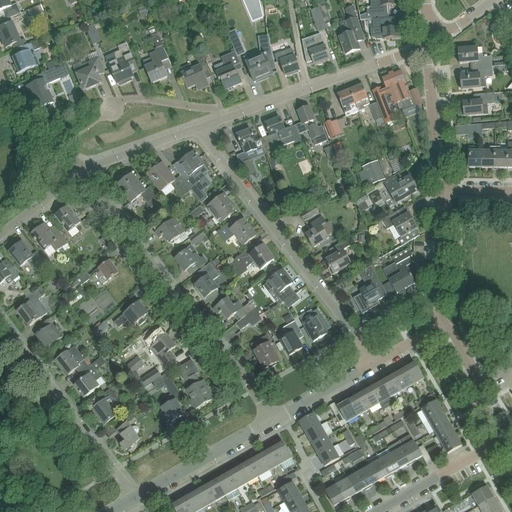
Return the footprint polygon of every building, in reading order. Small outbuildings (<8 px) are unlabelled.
[(11,6),(8,0),(0,0),(0,11),(3,11),(7,19),(6,20),(21,14),(17,4),(11,6)] [(370,0),(371,7),(367,8),(367,18),(389,16),(389,6),(396,6),(396,0),(370,0)] [(40,5),(27,11),(30,18),(43,13),(40,5)] [(146,5),(139,8),(142,17),(149,14),(146,5)] [(324,6),(320,8),(319,8),(319,9),(323,19),(328,18),(324,6)] [(339,38),(342,46),(346,55),(360,50),(358,43),(364,41),(363,36),(359,27),(353,7),(346,10),(350,21),(346,22),(342,24),(346,35),(339,38)] [(319,8),(311,11),(318,32),(326,29),(323,19),(319,9),(319,8)] [(374,28),(370,28),(371,38),(375,38),(383,37),(383,39),(399,38),(398,28),(396,28),(395,18),(373,20),(374,28)] [(21,49),(27,46),(25,40),(20,42),(13,24),(7,26),(0,29),(0,34),(6,48),(13,45),(15,51),(21,49)] [(95,25),(86,28),(93,45),(102,42),(95,25)] [(237,57),(238,57),(246,54),(236,31),(228,34),(234,49),(237,57)] [(163,46),(159,37),(153,39),(157,49),(163,46)] [(316,40),(319,48),(309,52),(315,66),(330,61),(325,46),(322,39),(316,40)] [(40,40),(27,46),(21,49),(23,54),(13,59),(17,68),(14,69),(17,75),(39,65),(34,52),(43,48),(40,40)] [(64,43),(58,46),(62,53),(67,51),(64,43)] [(109,64),(111,71),(112,71),(117,85),(119,84),(120,86),(132,81),(131,79),(133,78),(131,73),(138,70),(127,43),(126,43),(127,44),(119,48),(121,52),(114,55),(116,61),(109,64)] [(270,43),(259,44),(261,55),(248,61),(247,57),(244,58),(247,64),(246,64),(254,83),(256,82),(256,83),(273,75),(271,71),(276,69),(274,62),(273,58),(270,46),(270,43)] [(474,63),(474,69),(492,68),(491,57),(483,58),(483,55),(478,55),(477,48),(458,50),(460,64),(474,63)] [(234,67),(240,64),(238,57),(237,57),(234,49),(231,51),(232,54),(221,59),(225,70),(216,74),(219,81),(221,81),(225,92),(242,84),(238,73),(236,74),(234,67)] [(154,65),(146,68),(152,84),(167,78),(164,72),(162,67),(170,64),(170,63),(166,54),(164,50),(157,53),(151,55),(154,65)] [(275,55),(274,55),(277,64),(280,63),(282,67),(285,77),(300,71),(295,57),(292,50),(275,56),(275,55)] [(211,78),(209,72),(200,51),(195,54),(201,67),(182,75),(184,80),(183,80),(184,82),(185,82),(188,89),(200,84),(202,89),(209,87),(206,80),(210,78),(211,78)] [(84,91),(96,86),(102,84),(99,77),(105,74),(104,70),(99,59),(96,52),(88,55),(91,63),(89,64),(83,66),(82,63),(73,67),(77,75),(80,82),(84,91)] [(53,62),(47,65),(49,71),(56,68),(53,62)] [(46,80),(27,88),(32,100),(34,99),(39,109),(53,103),(46,86),(60,79),(56,68),(49,71),(39,75),(39,76),(43,75),(46,80)] [(461,83),(459,84),(460,89),(462,89),(462,91),(472,90),(481,89),(486,88),(486,82),(485,82),(485,79),(493,78),(492,68),(474,69),(475,75),(470,76),(461,76),(461,83)] [(400,71),(391,74),(402,103),(404,107),(401,109),(403,112),(406,111),(416,106),(416,107),(423,104),(417,90),(409,93),(405,85),(406,85),(400,71)] [(381,89),(373,92),(386,125),(395,121),(389,105),(392,104),(393,106),(397,105),(399,110),(401,109),(404,107),(402,103),(391,74),(382,78),(383,82),(385,87),(386,89),(382,90),(381,89)] [(365,110),(364,108),(370,105),(368,100),(366,95),(362,86),(350,91),(355,105),(359,113),(365,110)] [(350,91),(337,96),(343,110),(345,115),(351,112),(353,115),(359,113),(355,105),(350,91)] [(473,96),(477,96),(477,102),(474,102),(463,103),(464,118),(483,116),(488,116),(488,108),(488,105),(495,105),(494,94),(493,95),(473,96)] [(370,107),(376,122),(383,119),(377,104),(370,107)] [(309,107),(297,112),(302,124),(305,131),(307,130),(308,132),(312,141),(313,140),(315,146),(323,143),(327,141),(322,128),(318,129),(313,116),(309,107)] [(280,119),(265,124),(270,136),(270,137),(278,134),(281,141),(283,147),(295,142),(289,129),(285,131),(280,119)] [(331,121),(325,124),(331,138),(342,134),(337,121),(331,123),(331,121)] [(261,140),(256,142),(254,139),(251,130),(237,136),(242,149),(243,148),(245,155),(248,161),(251,160),(253,159),(266,154),(264,147),(261,140)] [(272,150),(267,138),(261,140),(264,147),(269,159),(275,157),(272,150)] [(336,158),(331,147),(325,150),(329,161),(336,158)] [(470,148),(469,169),(483,169),(483,153),(475,153),(475,148),(470,148)] [(490,153),(483,153),(483,169),(495,169),(495,152),(495,148),(490,148),(490,153)] [(500,148),(495,148),(495,152),(495,169),(508,169),(508,153),(500,153),(500,148)] [(187,159),(179,165),(186,173),(180,176),(181,177),(192,191),(202,204),(208,199),(203,192),(205,191),(199,183),(205,178),(204,176),(209,172),(204,166),(198,158),(199,157),(197,155),(197,156),(194,153),(187,159)] [(248,161),(241,164),(246,177),(248,176),(253,174),(256,173),(251,160),(248,161)] [(361,168),(369,188),(385,181),(377,162),(361,168)] [(192,191),(181,177),(175,181),(169,173),(163,165),(148,176),(154,184),(161,192),(171,185),(182,198),(192,191)] [(391,173),(385,176),(387,181),(393,178),(391,173)] [(395,204),(401,201),(418,192),(409,176),(403,180),(399,174),(393,178),(387,181),(383,183),(395,204)] [(145,191),(133,176),(118,187),(131,203),(141,196),(151,209),(156,205),(161,201),(152,189),(150,187),(145,191)] [(342,188),(337,192),(340,196),(345,193),(342,188)] [(364,194),(354,200),(357,206),(359,206),(362,212),(369,209),(365,202),(368,201),(364,194)] [(231,203),(228,200),(224,195),(216,201),(208,208),(220,224),(227,219),(235,212),(236,211),(233,207),(231,203)] [(54,217),(71,240),(80,233),(76,228),(81,224),(77,219),(82,216),(77,210),(75,212),(70,205),(54,217)] [(195,210),(189,215),(192,220),(197,226),(202,222),(198,217),(203,213),(199,207),(195,210)] [(316,207),(301,216),(304,222),(307,221),(306,220),(319,212),(316,207)] [(404,236),(416,230),(417,230),(408,215),(400,219),(396,213),(382,221),(387,231),(389,230),(396,241),(403,237),(403,238),(405,237),(404,236)] [(184,233),(178,225),(179,224),(174,218),(155,233),(159,239),(163,236),(170,244),(180,237),(180,236),(184,233)] [(322,248),(328,245),(329,244),(327,240),(328,240),(326,237),(321,227),(326,224),(322,218),(316,222),(307,227),(311,233),(306,236),(314,248),(320,244),(322,248)] [(244,246),(248,243),(256,237),(244,221),(234,228),(231,224),(233,222),(218,233),(225,242),(235,235),(244,246)] [(44,251),(49,257),(56,252),(57,252),(57,251),(67,244),(60,235),(58,232),(52,236),(49,232),(45,226),(32,236),(35,240),(34,241),(35,242),(37,242),(44,251)] [(201,230),(189,239),(194,246),(196,248),(203,242),(205,244),(209,241),(206,237),(201,230)] [(330,269),(334,275),(352,265),(344,251),(350,247),(346,241),(326,253),(334,248),(337,254),(325,261),(329,267),(328,267),(329,270),(330,269)] [(9,253),(16,261),(21,268),(27,263),(35,272),(46,264),(37,252),(37,253),(38,254),(33,258),(22,243),(15,249),(12,252),(11,252),(9,253)] [(248,271),(246,268),(254,262),(261,271),(274,260),(271,256),(272,255),(265,245),(255,253),(252,248),(254,246),(228,266),(238,279),(248,271)] [(185,272),(187,271),(195,265),(198,270),(207,263),(203,258),(200,260),(196,255),(197,254),(191,246),(186,250),(187,251),(183,254),(175,260),(185,272)] [(407,292),(405,290),(416,284),(409,272),(415,268),(410,258),(412,257),(408,249),(392,258),(398,268),(385,275),(389,280),(390,279),(391,281),(390,282),(391,283),(383,287),(388,295),(395,291),(397,295),(398,294),(400,296),(407,292)] [(217,260),(211,264),(214,268),(220,264),(217,260)] [(20,277),(16,272),(12,267),(7,271),(0,261),(0,284),(10,277),(13,282),(20,277)] [(99,269),(95,273),(99,278),(104,275),(108,282),(111,280),(117,275),(119,274),(110,261),(101,267),(99,269)] [(205,299),(206,299),(215,291),(218,289),(212,282),(220,276),(217,272),(211,264),(210,264),(205,268),(201,271),(201,272),(206,278),(203,281),(195,286),(196,287),(197,287),(205,298),(204,298),(205,299)] [(362,279),(367,288),(360,292),(362,294),(354,299),(362,315),(377,306),(375,303),(387,296),(379,281),(371,267),(364,271),(367,276),(362,279)] [(77,282),(79,285),(80,287),(92,279),(87,272),(76,281),(77,282)] [(296,294),(291,289),(290,289),(289,287),(290,286),(293,284),(283,272),(275,278),(271,281),(270,280),(266,283),(267,284),(264,286),(270,294),(273,292),(282,304),(284,303),(296,294)] [(55,277),(51,281),(56,287),(60,283),(55,277)] [(40,288),(27,298),(22,302),(23,302),(26,306),(18,312),(29,327),(48,313),(38,300),(45,295),(40,288)] [(296,294),(284,303),(286,306),(288,309),(300,300),(296,294)] [(239,322),(256,309),(259,307),(254,300),(243,308),(239,302),(233,306),(227,299),(221,303),(213,309),(218,315),(222,312),(228,321),(234,316),(239,322)] [(352,300),(345,304),(349,312),(356,308),(352,300)] [(122,317),(114,323),(119,329),(128,321),(133,327),(137,323),(140,326),(145,322),(143,319),(148,314),(139,303),(124,315),(122,317)] [(264,314),(259,307),(256,309),(260,317),(264,314)] [(239,322),(236,325),(241,331),(248,325),(249,324),(252,328),(254,326),(262,321),(260,317),(256,309),(239,322)] [(311,310),(299,317),(304,325),(309,334),(314,342),(328,334),(326,331),(331,328),(318,311),(313,313),(311,310)] [(289,314),(283,318),(286,324),(292,320),(289,314)] [(52,318),(46,322),(43,325),(47,329),(37,337),(47,350),(64,337),(55,325),(56,324),(52,318)] [(105,322),(102,325),(94,332),(93,333),(102,343),(106,339),(102,334),(110,328),(105,322)] [(281,341),(284,348),(289,356),(302,349),(296,337),(302,333),(295,322),(283,329),(288,337),(281,341)] [(166,335),(156,344),(150,348),(164,366),(175,358),(169,352),(175,347),(166,335)] [(279,362),(274,353),(270,346),(273,345),(269,338),(261,342),(264,347),(255,352),(265,370),(279,362)] [(67,353),(65,350),(59,355),(61,357),(56,362),(62,370),(64,369),(69,376),(74,371),(78,376),(90,367),(85,360),(84,361),(82,362),(78,356),(79,355),(74,348),(67,353)] [(247,352),(243,356),(248,361),(252,357),(247,352)] [(145,365),(138,357),(125,368),(132,375),(145,365)] [(92,365),(91,365),(96,372),(102,367),(97,361),(92,365)] [(193,400),(190,402),(194,410),(206,404),(207,404),(208,403),(208,402),(211,401),(201,383),(201,384),(196,375),(199,373),(192,361),(178,369),(185,381),(189,379),(194,387),(188,391),(193,400)] [(415,364),(404,371),(413,386),(424,380),(415,364)] [(99,388),(96,383),(101,378),(99,376),(96,372),(91,365),(90,367),(78,376),(78,377),(81,374),(85,379),(82,381),(74,386),(84,399),(93,393),(99,388)] [(144,390),(154,383),(161,378),(163,377),(162,376),(158,370),(142,380),(138,383),(144,390)] [(393,377),(402,392),(413,386),(404,371),(393,377)] [(163,377),(161,378),(163,382),(169,377),(167,373),(162,376),(163,377)] [(166,387),(171,395),(173,399),(180,395),(169,377),(163,382),(166,387)] [(393,377),(382,383),(391,398),(402,392),(393,377)] [(391,398),(382,383),(371,389),(380,405),(391,398)] [(103,404),(93,411),(105,426),(117,417),(116,416),(111,409),(116,405),(117,404),(121,401),(118,397),(112,390),(112,389),(102,396),(99,399),(103,404)] [(371,389),(360,396),(369,411),(380,405),(371,389)] [(358,417),(369,411),(360,396),(349,402),(358,417)] [(428,397),(421,401),(424,406),(431,402),(428,397)] [(166,419),(167,419),(170,424),(184,416),(176,401),(169,405),(162,409),(166,417),(165,418),(166,419)] [(424,406),(421,401),(415,404),(418,409),(424,406)] [(338,408),(341,414),(344,420),(346,423),(358,417),(349,402),(338,408)] [(422,410),(427,419),(428,422),(443,413),(437,402),(422,410)] [(330,406),(336,417),(341,414),(338,408),(335,403),(330,406)] [(399,413),(402,418),(409,414),(406,410),(399,413)] [(402,418),(399,413),(393,417),(396,422),(402,418)] [(428,422),(435,433),(449,424),(443,413),(428,422)] [(341,414),(336,417),(339,423),(344,420),(341,414)] [(306,434),(321,426),(314,415),(300,423),(306,434)] [(118,423),(114,427),(117,432),(118,433),(121,437),(125,442),(120,446),(125,452),(140,439),(136,434),(138,433),(139,431),(139,429),(138,428),(136,427),(134,427),(132,429),(128,423),(124,419),(118,423)] [(402,421),(396,425),(398,430),(405,426),(402,421)] [(377,426),(380,431),(387,427),(384,422),(377,426)] [(407,425),(411,432),(416,429),(412,422),(407,425)] [(435,433),(441,444),(456,435),(449,424),(435,433)] [(321,426),(306,434),(312,445),(327,437),(321,426)] [(380,431),(377,426),(371,429),(374,434),(380,431)] [(420,435),(416,429),(411,432),(415,438),(420,435)] [(386,430),(380,434),(383,439),(389,435),(386,430)] [(343,434),(346,440),(351,438),(348,431),(343,434)] [(376,442),(383,439),(380,434),(374,438),(376,442)] [(462,446),(456,435),(441,444),(447,455),(462,446)] [(359,445),(364,442),(360,436),(355,439),(359,445)] [(411,436),(399,443),(403,448),(412,465),(416,462),(415,461),(422,457),(422,458),(423,457),(421,455),(418,450),(411,436)] [(327,437),(312,445),(318,456),(333,448),(327,437)] [(351,438),(346,440),(350,447),(355,444),(351,438)] [(368,449),(364,442),(359,445),(363,452),(368,449)] [(412,465),(403,448),(399,443),(395,445),(398,451),(392,455),(400,470),(407,466),(408,467),(412,465)] [(276,447),(271,449),(281,465),(292,459),(283,444),(276,448),(276,447)] [(424,446),(418,450),(421,455),(427,452),(424,446)] [(333,448),(318,456),(325,468),(340,459),(333,448)] [(281,465),(271,449),(267,451),(268,453),(261,457),(270,472),(281,465)] [(427,452),(421,455),(423,457),(428,466),(433,463),(427,452)] [(356,453),(349,457),(352,462),(359,458),(356,453)] [(392,455),(381,461),(390,477),(394,475),(393,474),(400,470),(392,455)] [(254,459),(250,461),(259,478),(270,472),(261,457),(254,460),(254,459)] [(352,462),(349,457),(343,461),(346,465),(352,462)] [(248,484),(259,478),(250,461),(245,464),(246,465),(239,469),(248,484)] [(381,461),(370,467),(378,482),(385,478),(386,480),(390,477),(381,461)] [(334,466),(328,469),(330,474),(337,471),(334,466)] [(378,482),(370,467),(359,473),(368,490),(372,487),(371,486),(378,482)] [(248,484),(239,469),(233,473),(232,472),(228,474),(237,490),(248,484)] [(330,474),(328,469),(321,473),(324,478),(330,474)] [(359,473),(348,480),(356,495),(363,491),(364,492),(368,490),(359,473)] [(224,478),(218,481),(226,497),(229,502),(240,496),(237,490),(228,474),(224,476),(224,478)] [(294,474),(288,477),(290,482),(297,478),(294,474)] [(284,486),(290,482),(288,477),(281,481),(284,486)] [(348,480),(337,486),(346,502),(350,500),(350,499),(356,495),(348,480)] [(226,497),(218,481),(211,485),(210,484),(206,486),(215,503),(226,497)] [(279,492),(285,503),(300,495),(293,484),(285,489),(279,492)] [(215,503),(206,486),(202,489),(202,490),(196,494),(204,509),(215,503)] [(266,490),(269,495),(275,491),(272,486),(266,490)] [(342,504),(346,502),(337,486),(326,492),(334,507),(335,507),(341,503),(342,504)] [(477,505),(479,507),(494,499),(487,488),(472,496),(477,505)] [(262,498),(269,495),(266,490),(259,493),(262,498)] [(198,511),(204,509),(196,494),(189,498),(188,496),(184,499),(191,511),(198,511)] [(300,495),(285,503),(290,511),(295,511),(306,506),(300,495)] [(191,511),(184,499),(180,501),(180,502),(173,506),(176,511),(191,511)] [(479,507),(481,511),(496,511),(500,510),(494,499),(479,507)] [(247,507),(249,511),(256,508),(253,503),(247,507)]
